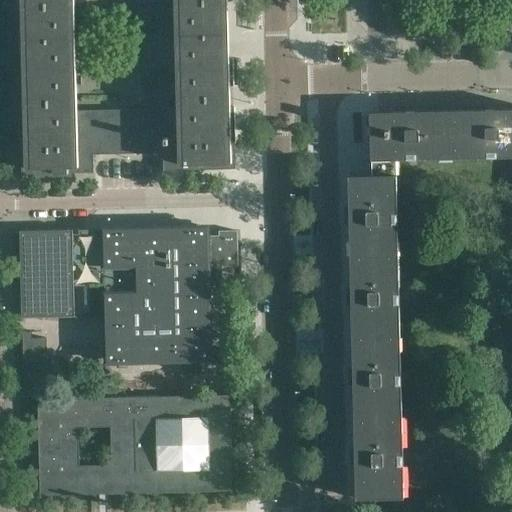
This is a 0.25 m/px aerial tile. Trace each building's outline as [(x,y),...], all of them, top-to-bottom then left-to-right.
[(207,170),(206,164),(226,164),(226,170),(235,170),(233,107),(225,108),(224,86),(233,86),(232,59),(223,60),(221,0),(25,0),(27,64),(19,65),(19,91),(28,91),(29,112),(20,112),(21,175),(30,174),(30,168),(44,168),(44,174),(93,173),(93,155),(162,153),(163,171),(207,170)] [(431,27),(431,12),(417,13),(418,28),(431,27)] [(511,157),(511,109),(451,111),(452,159),(511,157)] [(452,159),(451,111),(369,113),(371,176),(396,175),(396,160),(452,159)] [(398,256),(396,175),(371,176),(348,176),(350,257),(398,256)] [(89,317),(89,286),(103,285),(105,364),(212,362),(211,294),(221,294),(220,266),(237,266),(237,231),(219,231),(219,235),(209,236),(209,226),(20,230),(22,319),(89,317)] [(400,336),(398,256),(350,257),(352,337),(400,336)] [(48,387),(47,339),(33,340),(33,332),(22,332),(24,394),(35,394),(34,387),(48,387)] [(402,417),(400,336),(352,337),(354,418),(402,417)] [(230,414),(230,395),(37,400),(40,496),(232,491),(230,414)] [(404,497),(402,417),(354,418),(356,499),(404,497)]
